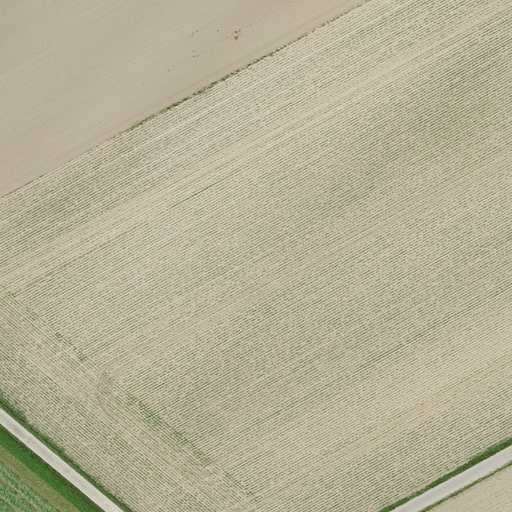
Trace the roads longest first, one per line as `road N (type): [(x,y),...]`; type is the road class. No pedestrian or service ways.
road 1 (track): [(0,381),(158,511)]
road 2 (track): [(511,442),(381,511)]
